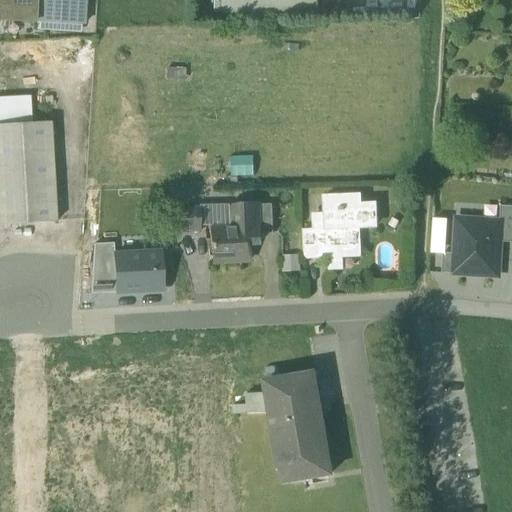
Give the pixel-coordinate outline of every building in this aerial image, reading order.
[(0,0),(0,20),(34,23),(35,0),(0,0)] [(35,0),(34,23),(83,26),(84,0),(35,0)] [(217,0),(217,13),(318,10),(317,0),(217,0)] [(0,97),(0,124),(30,123),(29,97),(0,97)] [(30,123),(0,124),(0,225),(55,222),(50,122),(30,123)] [(303,231),(304,257),(343,256),(343,249),(360,249),(359,227),(375,226),(374,204),(360,205),(360,195),(325,197),(326,214),(314,214),(315,231),(303,231)] [(260,206),(261,235),(275,234),(274,205),(260,206)] [(229,207),(229,230),(249,230),(249,244),(261,244),(261,235),(260,206),(229,207)] [(500,222),(499,242),(511,243),(511,207),(500,206),(500,222)] [(170,208),(171,233),(200,231),(200,225),(199,209),(199,207),(170,208)] [(210,225),(210,230),(229,230),(229,207),(199,207),(199,209),(200,225),(210,225)] [(455,254),(454,274),(497,276),(499,242),(500,222),(457,220),(455,254)] [(250,262),(249,244),(249,230),(229,230),(210,230),(211,251),(212,251),(212,263),(250,262)] [(93,244),(90,294),(115,293),(113,255),(113,244),(93,244)] [(113,255),(115,293),(162,290),(160,253),(113,255)] [(442,273),(454,274),(455,254),(443,253),(442,273)] [(282,256),(282,273),(300,272),(300,255),(282,256)] [(265,383),(267,395),(271,414),(283,485),(333,476),(315,374),(265,383)] [(246,406),(234,406),(234,416),(271,414),(267,395),(246,396),(246,406)]
